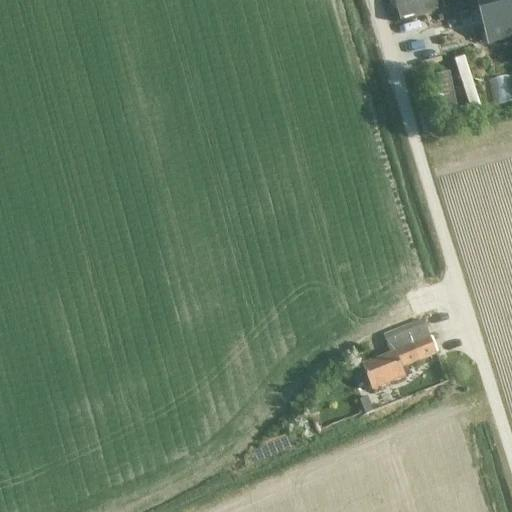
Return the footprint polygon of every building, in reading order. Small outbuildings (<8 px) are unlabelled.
[(393,0),(394,0),(400,23),(439,12),(435,0),(393,0)] [(491,42),(511,37),(511,19),(507,0),(483,0),(481,1),(491,42)] [(429,31),(433,49),(471,40),(467,23),(429,31)] [(438,355),(427,326),(387,340),(393,354),(364,366),(374,391),(407,377),(403,368),(438,355)] [(368,398),(360,401),(366,415),(374,412),(368,398)]
